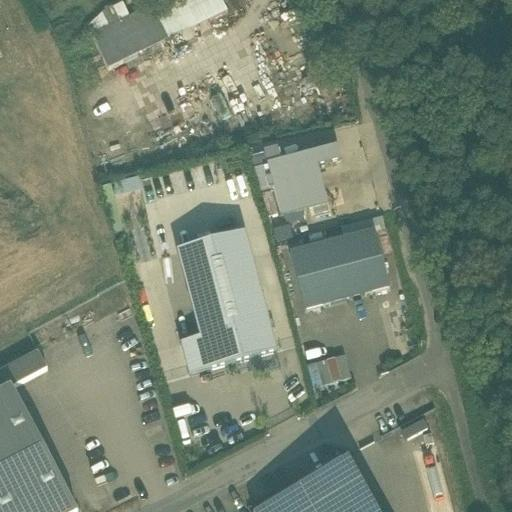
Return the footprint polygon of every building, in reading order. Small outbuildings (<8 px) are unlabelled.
[(169,0),(92,37),(108,72),(226,16),(220,3),(218,0),(169,0)] [(103,14),(87,29),(91,37),(129,19),(122,5),(103,14)] [(273,192),(280,219),(304,213),(301,201),(324,195),(317,168),(341,162),(337,149),(280,164),(267,168),(273,192)] [(263,156),(267,168),(280,164),(277,152),(263,156)] [(261,195),(273,192),(267,168),(255,171),(261,195)] [(138,180),(113,186),(116,199),(141,193),(138,180)] [(123,235),(110,187),(101,190),(114,237),(123,235)] [(301,201),(304,213),(327,207),(324,195),(301,201)] [(341,231),(344,242),(374,234),(375,236),(385,234),(382,220),(341,231)] [(290,229),(273,233),(276,246),(293,241),(290,229)] [(344,242),(289,256),(305,314),(390,292),(381,261),(375,236),(374,234),(344,242)] [(385,234),(375,236),(381,261),(392,258),(385,234)] [(245,237),(177,255),(200,342),(208,374),(276,356),(245,237)] [(189,379),(208,374),(200,342),(181,347),(189,379)] [(0,511),(75,511),(11,391),(47,372),(38,355),(0,374),(0,511)] [(307,369),(314,392),(350,382),(344,359),(307,369)] [(428,432),(423,423),(399,435),(404,445),(428,432)] [(264,511),(373,511),(348,466),(264,511)]
